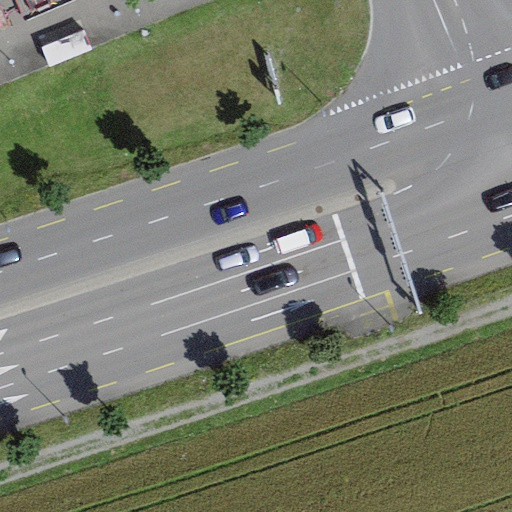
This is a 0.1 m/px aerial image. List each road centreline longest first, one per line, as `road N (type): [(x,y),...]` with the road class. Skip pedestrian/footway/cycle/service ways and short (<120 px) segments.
road 1 (secondary): [(0,340),(511,160)]
road 2 (track): [(0,474),(511,303)]
